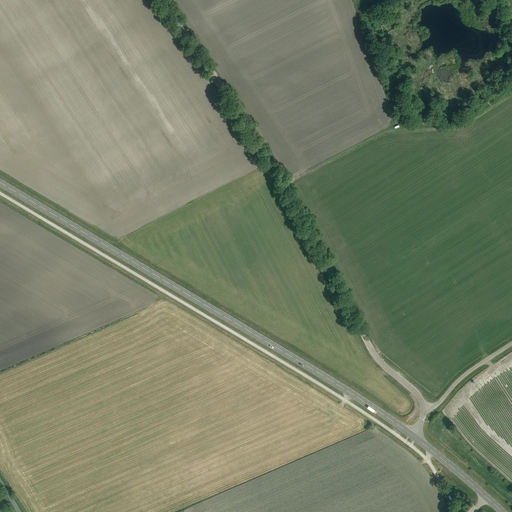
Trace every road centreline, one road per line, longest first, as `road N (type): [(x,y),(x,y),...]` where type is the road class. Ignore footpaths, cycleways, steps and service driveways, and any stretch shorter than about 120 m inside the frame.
road 1 (unclassified): [(165,0),(284,183),(373,352),(423,408)]
road 2 (primary): [(412,436),(0,183)]
